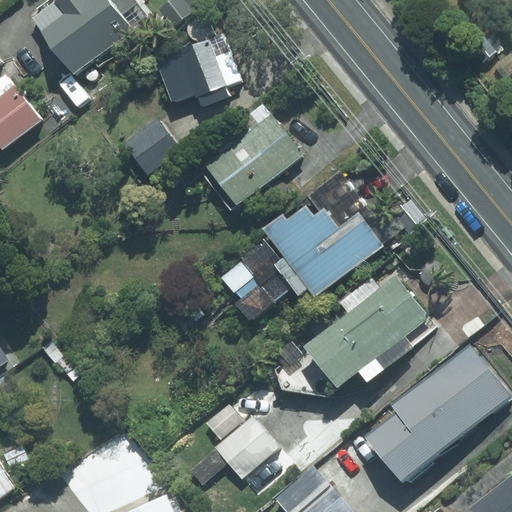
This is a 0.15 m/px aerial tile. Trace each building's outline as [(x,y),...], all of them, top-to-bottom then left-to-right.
[(67,0),(45,18),(99,86),(112,76),(103,64),(147,28),(124,0),(67,0)] [(188,0),(187,0),(173,10),(187,30),(202,19),(188,0)] [(218,39),(168,60),(185,101),(208,91),(216,108),(243,96),(239,87),(254,80),(242,52),(226,59),(218,39)] [(0,47),(0,69),(11,60),(0,47)] [(0,87),(9,100),(0,106),(0,123),(19,148),(54,120),(26,84),(24,87),(15,75),(0,85),(0,87)] [(233,138),(241,148),(224,162),(257,202),(317,153),(284,113),(279,117),(271,107),(233,138)] [(167,118),(135,143),(160,176),(192,150),(167,118)] [(339,210),(358,195),(342,174),(317,195),(331,213),(326,217),(318,206),(300,220),(295,213),(277,227),(301,257),(276,276),(289,292),(306,279),(318,295),(330,286),(336,295),(399,246),(372,212),(353,227),(339,210)] [(252,259),(235,275),(249,291),(268,274),(252,259)] [(419,336),(443,313),(405,273),(387,290),(377,279),(353,303),(361,311),(324,346),(362,386),(379,370),(389,381),(427,344),(419,336)] [(65,327),(87,306),(68,286),(46,307),(65,327)] [(200,297),(177,318),(197,339),(207,330),(201,323),(213,311),(200,297)] [(0,334),(0,372),(18,360),(0,334)] [(511,384),(476,343),(409,401),(417,410),(389,435),(428,481),(511,408),(511,384)] [(237,405),(216,422),(231,439),(251,421),(237,405)] [(260,417),(226,448),(253,478),(287,447),(260,417)] [(31,446),(13,454),(19,467),(38,460),(31,446)] [(7,455),(0,459),(0,505),(28,487),(7,455)] [(511,511),(511,488),(493,506),(498,511),(511,511)] [(185,511),(176,494),(140,511),(185,511)] [(364,511),(352,497),(334,511),(364,511)]
